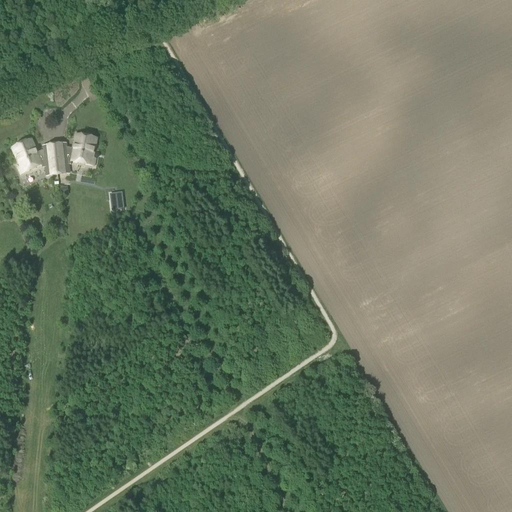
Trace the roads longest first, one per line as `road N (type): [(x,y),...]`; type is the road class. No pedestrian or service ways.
road 1 (track): [(66,64),(277,511)]
road 2 (unclassified): [(0,96),(206,0)]
